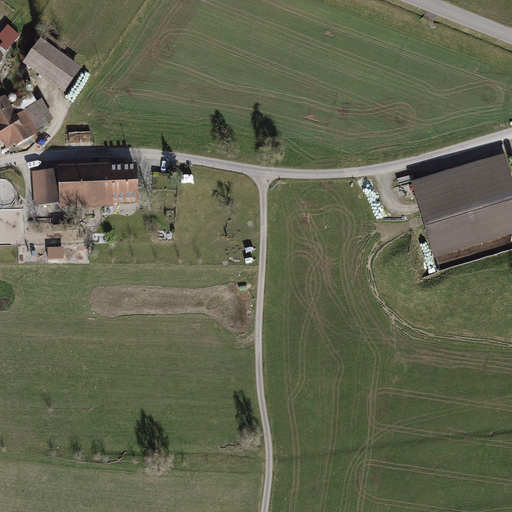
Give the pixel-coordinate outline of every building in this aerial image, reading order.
[(42,42),(24,68),(66,96),(83,70),(64,57),(67,51),(49,38),(45,44),(42,42)] [(0,147),(5,145),(7,149),(55,121),(43,101),(37,105),(32,96),(11,108),(5,98),(0,100),(0,147)] [(90,135),(70,136),(71,149),(91,148),(90,135)] [(511,177),(506,157),(411,184),(431,258),(511,235),(511,177)] [(140,206),(138,164),(57,169),(57,172),(33,173),(35,206),(59,205),(60,211),(140,206)] [(64,249),(48,249),(49,260),(64,260),(64,249)]
